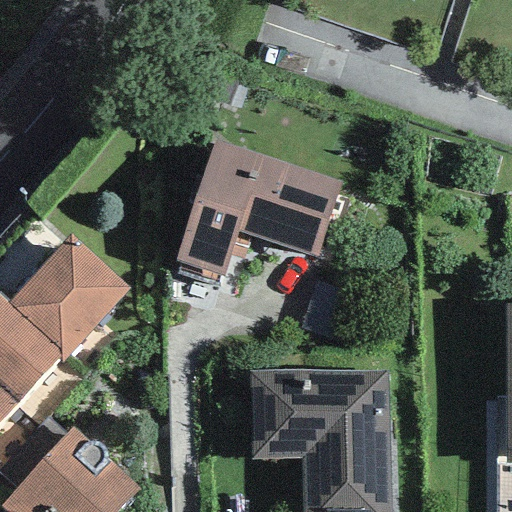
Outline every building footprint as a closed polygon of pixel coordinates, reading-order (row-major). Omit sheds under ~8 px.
[(238,232),(315,258),(340,182),(214,139),(175,261),(223,277),(238,232)] [(57,359),(61,362),(129,289),(70,235),(8,303),(63,353),(57,359)] [(57,359),(63,353),(8,303),(0,296),(0,388),(17,404),(57,359)] [(511,464),(511,303),(503,303),(504,464),(511,464)] [(302,459),(303,511),(388,511),(385,371),(249,374),(251,460),(302,459)] [(0,422),(17,404),(0,388),(0,422)] [(117,511),(139,489),(72,426),(0,506),(0,508),(4,511),(117,511)]
